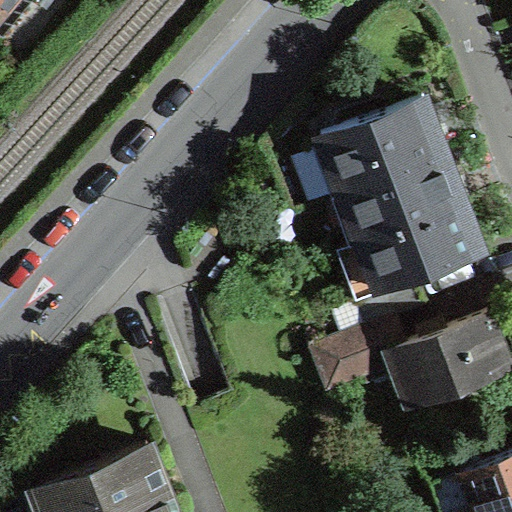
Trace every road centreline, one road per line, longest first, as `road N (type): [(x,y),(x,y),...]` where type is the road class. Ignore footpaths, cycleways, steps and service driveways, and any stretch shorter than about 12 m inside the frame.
road 1 (residential): [(0,332),(298,0)]
road 2 (residential): [(465,0),(511,133)]
